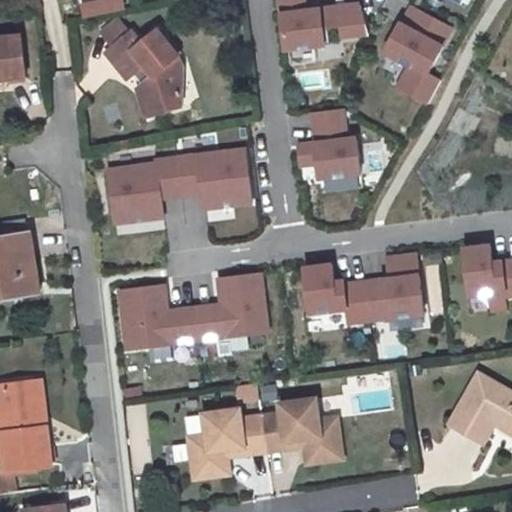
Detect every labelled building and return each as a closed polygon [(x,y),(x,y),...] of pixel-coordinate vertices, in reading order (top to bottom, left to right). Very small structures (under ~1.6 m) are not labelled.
[(103,0),(96,0),(81,2),(83,20),(106,15),(103,0)] [(103,0),(106,15),(120,12),(118,0),(103,0)] [(303,0),(279,0),(284,49),(331,44),(328,28),(340,27),(342,36),(369,33),(360,4),(305,11),(303,0)] [(403,24),(401,23),(385,51),(410,65),(398,88),(428,104),(441,81),(428,73),(443,46),(441,45),(450,28),(413,7),(403,24)] [(114,40),(135,25),(128,15),(109,31),(114,40)] [(114,40),(110,44),(129,73),(140,65),(149,80),(140,87),(146,116),(186,106),(179,68),(165,65),(181,53),(161,25),(143,37),(135,25),(114,40)] [(22,37),(0,39),(0,80),(27,78),(22,37)] [(181,53),(165,65),(179,68),(188,62),(181,53)] [(140,65),(129,73),(140,87),(149,80),(140,65)] [(297,75),(301,91),(323,85),(319,70),(297,75)] [(345,129),(342,109),(312,113),(316,142),(297,145),(300,167),(318,165),(320,181),(363,175),(358,139),(342,141),(341,130),(345,129)] [(246,150),(178,157),(181,189),(201,187),(203,207),(252,202),(246,150)] [(181,189),(178,157),(157,160),(157,164),(110,170),(116,222),(164,216),(162,197),(182,195),(181,189)] [(0,231),(0,293),(21,289),(20,286),(37,282),(24,226),(0,231)] [(511,296),(511,261),(491,264),(489,247),(462,250),(468,297),(506,292),(506,297),(511,296)] [(423,314),(417,256),(387,259),(389,280),(364,282),(369,320),(423,314)] [(369,320),(364,282),(344,285),(344,281),(334,282),(332,265),(304,268),(310,314),(346,309),(348,323),(369,320)] [(268,333),(262,274),(219,279),(222,306),(223,311),(215,312),(215,306),(195,309),(199,340),(268,333)] [(167,317),(163,286),(120,291),(127,349),(199,340),(195,309),(176,311),(176,316),(167,317)] [(39,375),(32,376),(37,422),(45,421),(39,375)] [(32,376),(0,379),(0,461),(1,466),(50,462),(45,421),(37,422),(32,376)] [(511,407),(475,384),(443,434),(474,453),(488,432),(511,446),(511,407)] [(278,414),(258,416),(262,453),(283,450),(282,443),(300,441),(302,453),(338,449),(334,419),(316,421),(314,400),(277,404),(278,414)] [(186,436),(190,466),(225,462),(224,449),(242,447),(243,455),(262,453),(258,416),(238,418),(237,409),(202,412),(204,434),(186,436)] [(420,465),(432,463),(426,433),(414,436),(420,465)] [(338,449),(302,453),(303,466),(339,462),(338,449)] [(263,453),(240,458),(249,495),(272,490),(263,453)] [(225,462),(190,466),(191,479),(227,475),(225,462)] [(66,511),(64,500),(22,506),(23,511),(66,511)]
